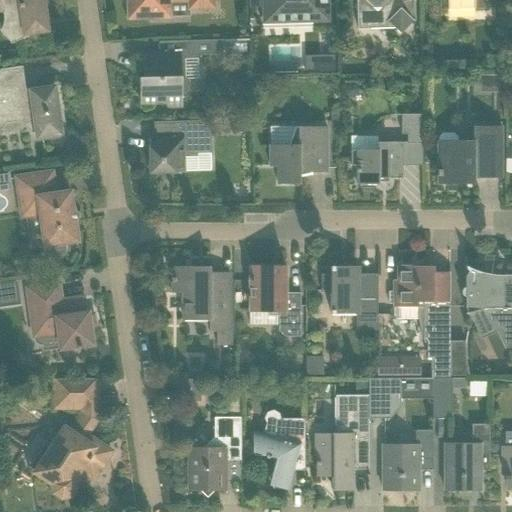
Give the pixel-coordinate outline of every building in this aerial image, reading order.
[(0,0),(0,4),(2,8),(4,13),(5,17),(5,22),(4,27),(2,31),(12,42),(10,43),(10,44),(26,37),(26,34),(46,31),(41,0),(0,0)] [(213,8),(212,0),(127,0),(128,19),(168,17),(168,1),(189,1),(189,9),(213,8)] [(264,0),(264,3),(265,22),(326,20),(325,0),(264,0)] [(356,0),(357,16),(357,30),(369,29),(374,23),(388,23),(394,28),(400,34),(413,21),(415,21),(414,1),(413,0),(356,0)] [(447,0),(447,10),(499,9),(499,0),(447,0)] [(222,40),(188,41),(188,56),(222,55),(222,40)] [(181,80),(180,60),(180,54),(143,55),(144,78),(139,78),(139,104),(166,103),(166,107),(182,107),(181,97),(184,97),(186,96),(188,94),(190,91),(190,89),(190,86),(189,84),(187,82),(185,80),(183,80),(181,80)] [(334,60),(321,60),(321,72),(334,72),(334,60)] [(58,110),(55,92),(54,87),(34,90),(31,95),(26,91),(24,92),(21,68),(2,71),(0,72),(0,130),(6,122),(19,120),(19,123),(32,133),(35,132),(35,135),(42,140),(62,137),(60,126),(63,125),(61,109),(58,110)] [(407,144),(422,144),(422,115),(401,115),(401,135),(407,135),(407,144)] [(209,122),(154,124),(155,139),(148,139),(149,174),(184,173),(183,157),(196,156),(195,153),(210,153),(209,122)] [(326,127),(270,127),(270,167),(277,167),(277,185),(300,185),(300,173),(327,173),(327,153),(326,127)] [(472,141),(458,141),(457,137),(453,133),(442,134),(438,137),(438,141),(438,185),(474,185),(474,179),(501,179),(501,127),(472,127),(472,141)] [(402,179),(402,159),(402,143),(377,143),(377,151),(350,151),(350,167),(356,166),(356,185),(378,185),(378,179),(402,179)] [(6,173),(0,173),(0,188),(7,188),(8,188),(6,173)] [(32,175),(15,178),(20,207),(28,206),(29,210),(31,214),(35,215),(39,215),(44,247),(47,246),(47,250),(49,254),(52,257),(57,257),(61,256),(63,252),(64,248),(63,244),(77,242),(70,192),(35,197),(32,175)] [(229,346),(229,273),(210,273),(210,267),(172,267),(172,278),(171,278),(171,283),(172,283),(172,294),(183,293),(183,321),(209,321),(209,332),(216,332),(216,346),(229,346)] [(285,293),(285,272),(285,267),(249,267),(249,287),(249,311),(269,311),(269,316),(278,316),(278,331),(284,337),(300,337),(300,313),(300,293),(285,293)] [(377,330),(377,294),(377,274),(357,275),(357,267),(330,267),(330,275),(321,275),(321,293),(330,292),(330,315),(361,315),(361,330),(377,330)] [(449,341),(449,293),(449,273),(433,273),(433,267),(418,267),(397,267),(397,281),(393,281),(393,292),(388,292),(388,305),(393,305),(393,308),(393,320),(418,320),(419,324),(420,339),(423,339),(423,342),(427,342),(427,358),(431,358),(431,370),(433,370),(433,378),(449,378),(449,376),(450,376),(449,341)] [(511,275),(505,276),(497,276),(489,275),(481,273),(473,270),(465,267),(466,268),(466,269),(467,270),(467,271),(468,272),(466,276),(465,276),(465,288),(463,288),(462,290),(461,292),(461,294),(462,296),(463,297),(465,298),(465,309),(466,309),(467,313),(465,313),(466,315),(486,309),(504,348),(511,348),(511,275)] [(15,282),(0,283),(0,304),(18,302),(15,282)] [(58,284),(38,287),(26,288),(31,320),(37,324),(56,322),(60,349),(62,349),(63,353),(67,356),(75,355),(77,351),(77,347),(92,345),(87,313),(84,313),(82,298),(61,301),(58,284)] [(465,341),(449,341),(450,376),(469,375),(467,370),(466,365),(465,355),(465,341)] [(322,357),(309,357),(309,375),(322,375),(322,357)] [(96,420),(96,379),(76,379),(54,379),(54,408),(82,408),(82,416),(79,420),(91,428),(96,420)] [(200,391),(199,379),(178,380),(178,388),(188,388),(188,391),(200,391)] [(400,403),(400,379),(368,379),(368,395),(368,419),(386,419),(386,403),(400,403)] [(465,379),(451,379),(432,379),(432,419),(451,419),(451,388),(465,388),(465,379)] [(289,380),(289,393),(302,393),(302,380),(289,380)] [(368,450),(368,419),(368,395),(335,395),(335,408),(343,415),(343,432),(338,438),(334,438),(331,434),(314,434),(314,456),(316,456),(316,457),(316,477),(331,477),(331,491),(352,491),(352,477),(352,470),(368,470),(368,450)] [(304,419),(280,419),(280,416),(279,414),(277,412),(275,411),(272,411),(269,411),(267,412),(265,414),(264,416),(264,419),(264,421),(265,424),(263,434),(252,431),(252,457),(269,456),(274,464),(272,472),(268,478),(270,482),(269,486),(271,487),(272,489),(282,489),(288,491),(291,479),(292,471),(304,471),(304,419)] [(189,448),(189,460),(185,463),(185,477),(189,480),(189,491),(200,491),(207,498),(213,491),(225,491),(225,461),(240,461),(240,418),(214,418),(214,437),(203,448),(189,448)] [(489,471),(489,451),(489,425),(471,425),(471,444),(444,444),(444,491),(480,491),(480,471),(489,471)] [(81,440),(71,433),(64,428),(51,449),(35,473),(35,474),(52,485),(53,493),(61,498),(69,496),(74,489),(73,480),(79,470),(93,479),(111,452),(86,436),(84,434),(81,440)] [(432,471),(432,451),(432,431),(415,431),(415,445),(382,445),(382,491),(391,491),(393,493),(396,494),(399,495),(402,495),(404,494),(407,493),(409,491),(418,491),(418,471),(432,471)] [(507,467),(507,476),(505,476),(505,480),(507,480),(507,491),(511,490),(511,446),(502,447),(502,467),(507,467)]
